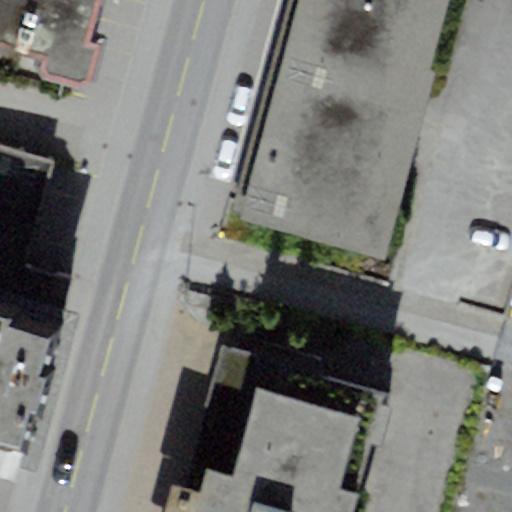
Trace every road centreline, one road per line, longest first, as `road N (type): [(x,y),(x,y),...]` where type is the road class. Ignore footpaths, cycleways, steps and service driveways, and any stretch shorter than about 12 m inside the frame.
road 1 (secondary): [(207,0),(60,511)]
road 2 (unknown): [(0,105),(169,147)]
